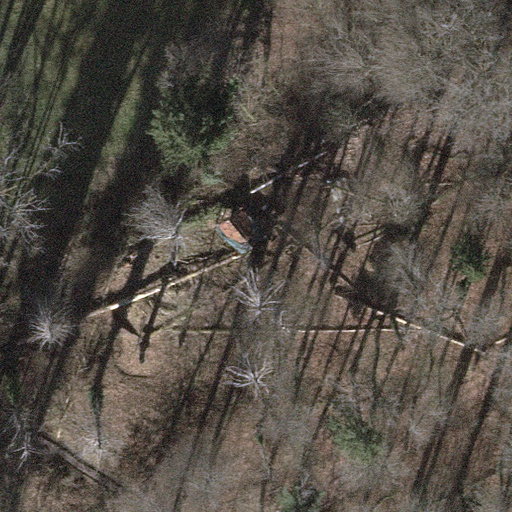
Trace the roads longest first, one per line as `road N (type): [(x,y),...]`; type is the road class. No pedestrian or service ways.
road 1 (track): [(283,511),(511,370)]
road 2 (track): [(0,405),(176,511)]
